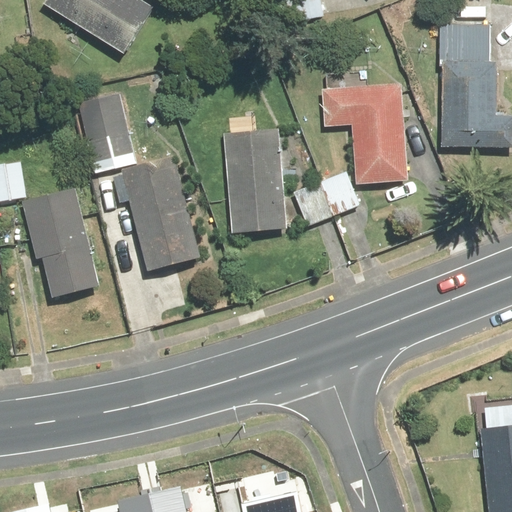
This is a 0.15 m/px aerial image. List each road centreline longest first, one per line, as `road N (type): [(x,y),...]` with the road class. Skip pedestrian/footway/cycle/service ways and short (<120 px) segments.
road 1 (secondary): [(321,351),(218,388),(0,430)]
road 2 (secondary): [(511,277),(321,351)]
road 3 (residential): [(374,511),(321,351)]
